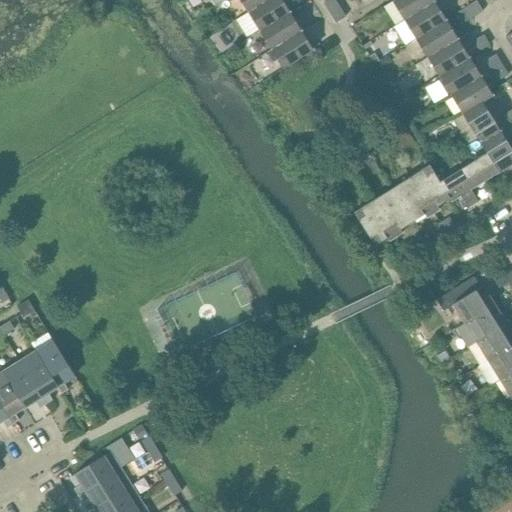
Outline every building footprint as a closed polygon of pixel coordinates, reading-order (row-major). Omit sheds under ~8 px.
[(240,0),(248,12),(266,0),(240,0)] [(282,0),(266,0),(248,12),(259,31),(290,12),(282,0)] [(336,23),(346,17),(335,0),(328,0),(323,3),(336,23)] [(434,2),(433,0),(393,0),(392,1),(404,21),(434,2)] [(457,13),(463,23),(483,11),(476,1),(457,13)] [(446,20),(434,2),(404,21),(415,39),(446,20)] [(301,30),(290,12),(259,31),(271,49),(301,30)] [(446,20),(415,39),(427,58),(458,39),(446,20)] [(301,30),(271,49),(283,68),(313,50),(301,30)] [(490,45),(483,35),(472,42),(478,52),(490,45)] [(469,58),(458,39),(427,58),(439,77),(469,58)] [(501,64),(495,54),(485,60),(491,70),(501,64)] [(481,76),(469,58),(439,77),(450,95),(481,76)] [(383,59),(375,64),(381,74),(389,69),(383,59)] [(501,64),(491,70),(498,80),(508,74),(501,64)] [(493,96),(481,76),(450,95),(462,115),(482,102),(493,96)] [(500,131),(482,102),(462,115),(480,144),(500,131)] [(411,106),(404,111),(409,119),(419,113),(416,107),(411,106)] [(511,164),(511,149),(500,131),(480,144),(486,154),(476,160),(488,180),(511,164)] [(471,190),(488,180),(476,160),(440,182),(446,193),(450,199),(451,202),(460,196),(467,208),(478,201),(471,190)] [(421,193),(433,213),(440,209),(438,206),(450,199),(446,193),(440,182),(429,165),(411,177),(421,193)] [(433,213),(421,193),(411,177),(392,188),(413,222),(425,214),(427,217),(433,213)] [(373,200),(396,236),(403,232),(401,229),(413,222),(392,188),(373,200)] [(390,240),(396,236),(373,200),(354,212),(375,245),(388,237),(390,240)] [(446,234),(455,228),(449,218),(440,224),(446,234)] [(446,234),(440,224),(430,230),(436,240),(446,234)] [(409,257),(418,251),(412,241),(403,247),(409,257)] [(409,257),(403,247),(392,253),(399,263),(409,257)] [(465,323),(495,304),(483,285),(480,287),(473,277),(436,300),(443,311),(453,305),(465,323)] [(3,289),(0,290),(0,301),(1,303),(9,298),(3,289)] [(17,307),(21,313),(22,314),(33,308),(28,300),(17,307)] [(465,323),(476,342),(511,319),(507,311),(501,314),(495,304),(465,323)] [(469,347),(480,365),(511,345),(511,319),(476,342),(469,347)] [(0,326),(0,330),(3,335),(14,328),(9,321),(0,326)] [(53,341),(35,351),(57,387),(61,394),(67,390),(63,383),(74,376),(53,341)] [(511,345),(480,365),(479,366),(491,385),(500,379),(511,371),(511,345)] [(19,361),(45,404),(51,400),(47,393),(57,387),(35,351),(19,361)] [(19,361),(3,371),(24,407),(35,400),(39,407),(45,404),(19,361)] [(0,373),(0,403),(13,424),(19,420),(14,413),(24,407),(3,371),(0,373)] [(511,371),(500,379),(511,398),(511,371)] [(0,420),(2,420),(7,427),(13,424),(0,403),(0,420)] [(141,440),(148,452),(156,447),(149,436),(141,440)] [(156,447),(148,452),(154,462),(162,457),(156,447)] [(74,489),(78,495),(120,469),(110,452),(75,474),(82,485),(74,489)] [(95,507),(130,485),(120,469),(78,495),(82,501),(89,497),(95,507)] [(160,474),(167,485),(175,480),(168,469),(160,474)] [(175,480),(167,485),(174,495),(181,491),(175,480)] [(123,511),(141,501),(130,485),(95,507),(98,511),(123,511)] [(147,511),(141,501),(123,511),(147,511)]
